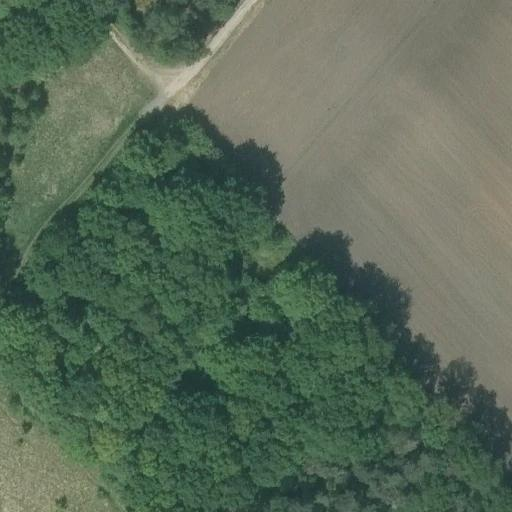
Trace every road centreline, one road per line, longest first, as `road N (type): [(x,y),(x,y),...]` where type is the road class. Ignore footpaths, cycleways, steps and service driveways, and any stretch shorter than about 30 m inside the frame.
road 1 (track): [(168,87),(0,299)]
road 2 (track): [(168,87),(66,0)]
